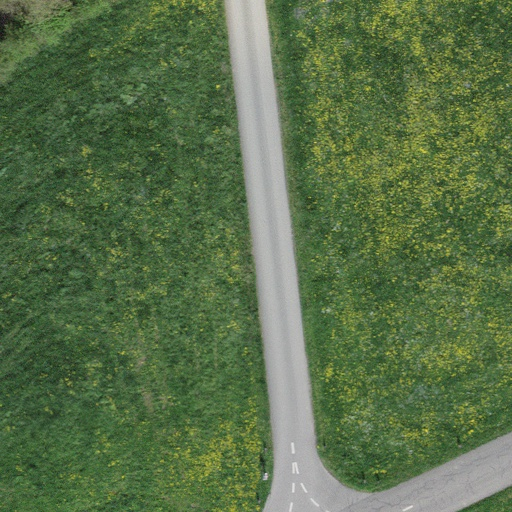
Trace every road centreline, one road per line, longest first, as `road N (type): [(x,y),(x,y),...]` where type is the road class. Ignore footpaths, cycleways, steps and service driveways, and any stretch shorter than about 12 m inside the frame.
road 1 (residential): [(303,511),(243,0)]
road 2 (tertiary): [(511,456),(396,511)]
